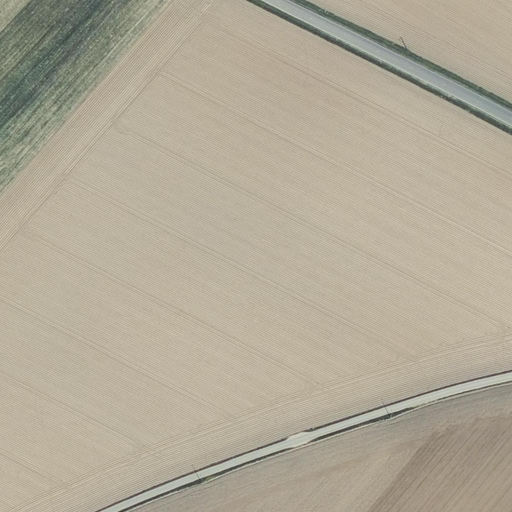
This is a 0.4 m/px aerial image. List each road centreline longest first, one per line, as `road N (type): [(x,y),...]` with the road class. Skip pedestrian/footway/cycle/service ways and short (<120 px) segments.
road 1 (residential): [(511,375),(374,414),(109,511)]
road 2 (tertiary): [(274,0),(511,120)]
